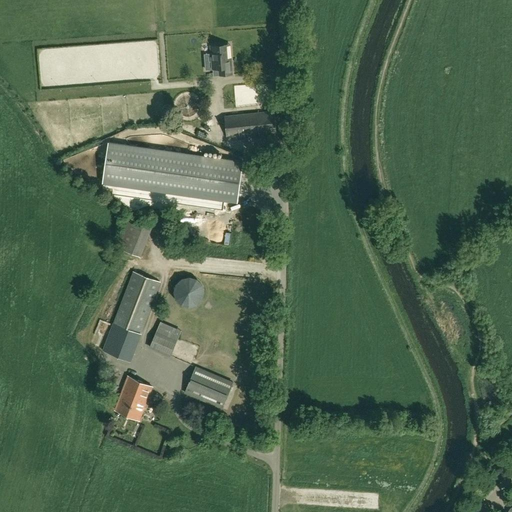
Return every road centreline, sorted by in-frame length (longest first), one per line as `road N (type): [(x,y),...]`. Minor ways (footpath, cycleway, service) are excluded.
road 1 (unclassified): [(274,511),(290,84)]
road 2 (unknown): [(276,462),(195,431),(162,376),(140,364)]
